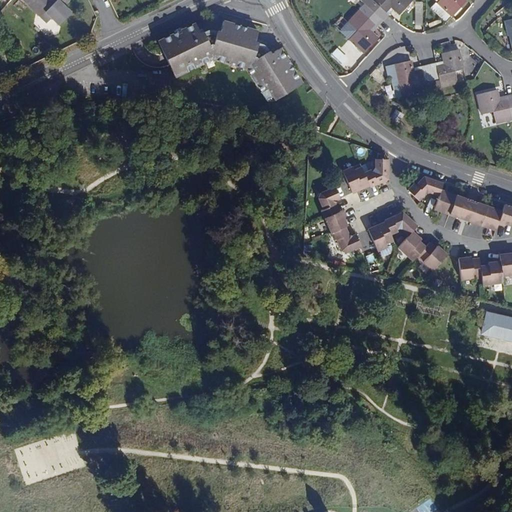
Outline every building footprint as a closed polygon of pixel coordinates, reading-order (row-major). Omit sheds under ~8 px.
[(24,0),(47,22),(68,0),(24,0)] [(361,0),(363,1),(383,21),(388,16),(386,13),(391,7),(394,9),(400,15),(414,0),(413,0),(361,0)] [(466,2),(463,0),(439,0),(437,2),(452,17),(466,2)] [(378,39),(372,33),(369,30),(375,24),(378,26),(383,21),(363,1),(358,6),(360,9),(349,22),(357,31),(349,40),(364,54),(378,39)] [(386,13),(388,16),(394,9),(391,7),(386,13)] [(307,84),(300,75),(282,50),(277,54),(273,51),(270,53),(264,47),(258,45),(261,32),(226,23),(223,33),(220,33),(219,35),(212,33),(207,35),(205,31),(201,33),(198,26),(160,44),(168,60),(178,83),(216,63),(248,73),(264,96),(269,93),(277,105),(307,84)] [(369,30),(372,33),(376,29),(378,26),(375,24),(369,30)] [(346,69),(357,57),(342,44),(331,56),(346,69)] [(443,53),(444,60),(444,65),(436,67),(436,62),(429,64),(435,92),(442,91),(442,87),(458,84),(455,72),(464,71),(459,50),(443,53)] [(428,93),(435,92),(429,64),(422,66),(422,70),(414,72),(413,68),(412,61),(395,66),(399,84),(408,83),(411,94),(426,90),(428,93)] [(458,72),(459,82),(466,81),(465,71),(458,72)] [(478,100),(471,102),(473,109),(480,108),(481,115),(492,112),(496,124),(511,119),(511,117),(511,113),(511,112),(511,93),(506,95),(507,100),(500,101),(498,97),(497,90),(476,95),(478,100)] [(474,117),(481,115),(480,108),(473,109),(474,117)] [(372,168),(365,172),(370,185),(370,186),(389,177),(389,157),(376,158),(376,166),(374,171),(372,168)] [(370,185),(365,172),(361,162),(343,170),(352,193),(370,185)] [(439,194),(441,188),(443,182),(424,175),(417,183),(414,182),(408,189),(420,200),(426,194),(431,191),(439,194)] [(325,216),(339,210),(336,204),(337,200),(341,197),(336,186),(321,192),(319,198),(324,207),(322,210),(325,216)] [(465,197),(441,188),(439,194),(435,204),(451,210),(450,213),(459,216),(465,197)] [(471,198),(465,197),(459,216),(464,218),(471,220),(477,201),(471,198)] [(503,209),(477,201),(471,220),(480,223),(482,221),(497,226),(499,222),(503,209)] [(511,204),(505,202),(503,209),(499,222),(504,224),(508,223),(511,224),(511,204)] [(451,210),(435,204),(435,208),(450,213),(451,210)] [(343,209),(339,210),(325,216),(331,231),(345,225),(347,224),(344,217),(346,213),(343,209)] [(386,222),(391,233),(398,230),(398,228),(404,229),(410,235),(414,231),(418,225),(403,211),(385,219),(386,222)] [(395,242),(391,233),(386,222),(379,224),(378,223),(368,228),(377,250),(395,242)] [(348,232),(345,225),(331,231),(335,239),(337,238),(342,249),(347,251),(361,244),(356,233),(353,234),(348,232)] [(414,231),(410,235),(400,247),(413,260),(419,255),(426,246),(421,242),(422,239),(414,231)] [(426,246),(419,255),(434,269),(447,253),(438,244),(437,246),(431,241),(426,246)] [(511,252),(501,253),(501,260),(502,274),(509,274),(510,276),(511,276),(511,252)] [(482,276),(481,265),(480,258),(472,258),(472,255),(459,257),(461,277),(482,276)] [(489,264),(481,265),(482,276),(482,283),(503,282),(502,274),(501,260),(490,262),(489,264)] [(511,317),(488,311),(483,332),(511,338),(511,317)] [(430,498),(416,507),(419,511),(431,511),(437,509),(430,498)]
